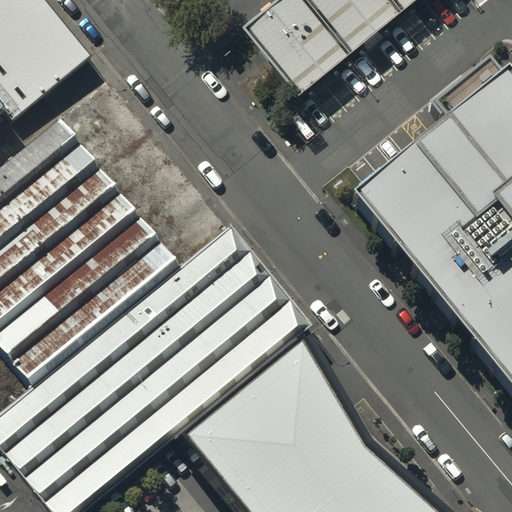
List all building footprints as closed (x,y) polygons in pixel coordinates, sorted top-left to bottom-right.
[(90,56),(43,0),(0,0),(0,105),(2,108),(13,121),(90,56)] [(300,93),(414,0),(278,0),(246,26),(300,93)] [(362,184),(354,190),(393,237),(511,383),(511,65),(510,63),(502,68),(490,52),(431,99),(445,115),(362,184)] [(179,263),(62,120),(0,170),(0,352),(28,386),(179,263)] [(230,229),(0,419),(0,444),(53,511),(78,511),(81,510),(171,439),(308,330),(230,229)] [(327,389),(303,348),(179,449),(209,485),(231,511),(435,511),(359,446),(327,389)] [(49,511),(0,453),(0,511),(49,511)]
